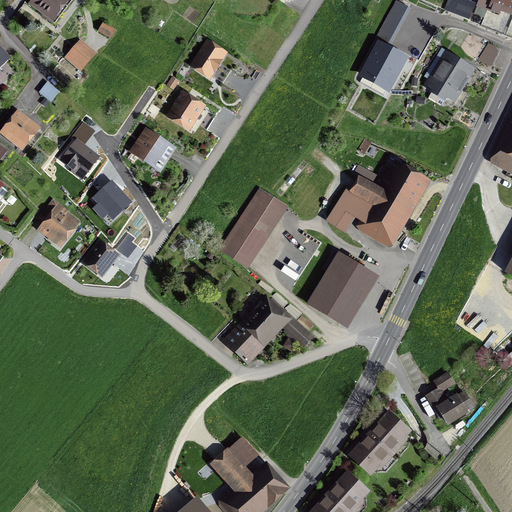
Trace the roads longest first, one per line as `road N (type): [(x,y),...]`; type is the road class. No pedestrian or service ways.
road 1 (residential): [(314,0),(130,293)]
road 2 (secondary): [(388,339),(511,72)]
road 3 (residential): [(130,293),(242,372),(261,373),(344,342),(388,339)]
road 4 (secondary): [(281,511),(333,443),(379,356)]
road 5 (track): [(242,372),(201,410),(154,511)]
road 6 (residential): [(0,236),(87,292),(130,293)]
